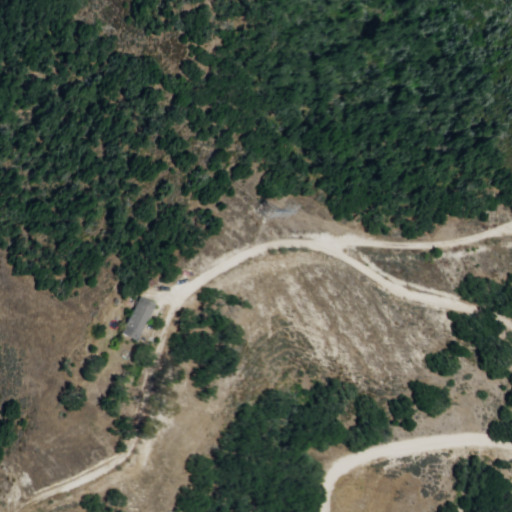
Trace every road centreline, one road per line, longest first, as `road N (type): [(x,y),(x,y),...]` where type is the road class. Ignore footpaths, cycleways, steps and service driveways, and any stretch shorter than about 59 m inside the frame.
road 1 (track): [(331,511),(331,481),(360,457),(442,440),(511,444),(511,323),(405,292),(337,253),(297,241),(236,255),(186,291),(165,329),(151,419),(133,445),(95,474),(17,511)]
road 2 (track): [(315,245),(403,249),(511,232)]
